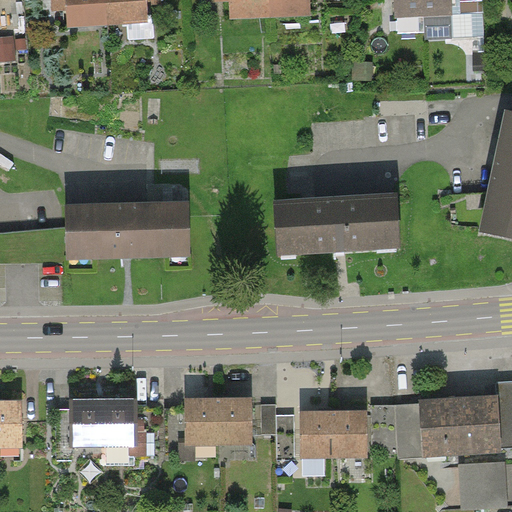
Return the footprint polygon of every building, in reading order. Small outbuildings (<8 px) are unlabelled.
[(102,0),(62,0),(65,33),(105,30),(102,0)] [(143,0),(102,0),(105,30),(145,27),(143,0)] [(268,0),(225,0),(226,24),(269,23),(268,0)] [(311,0),(268,0),(269,23),(312,21),(311,0)] [(417,0),(389,0),(390,23),(419,22),(417,0)] [(446,0),(417,0),(419,22),(447,21),(446,0)] [(14,47),(27,45),(24,30),(0,34),(0,57),(15,54),(14,47)] [(511,116),(508,115),(484,234),(511,239),(511,116)] [(398,198),(277,206),(280,254),(341,250),(401,246),(398,198)] [(186,210),(65,213),(66,263),(129,261),(187,259),(186,210)] [(426,458),(426,454),(501,450),(511,449),(511,382),(497,384),(498,401),(423,405),(397,406),(399,455),(400,460),(426,458)] [(203,402),(184,402),(184,444),(251,444),(251,402),(237,402),(203,402)] [(0,404),(0,444),(22,445),(22,405),(8,405),(0,404)] [(92,405),(69,405),(69,444),(136,444),(136,405),(123,405),(92,405)] [(372,456),(399,455),(397,406),(372,407),(372,456)] [(320,417),(300,417),(301,456),(368,454),(367,416),(354,416),(320,417)] [(505,507),(503,464),(472,466),(474,508),(505,507)]
